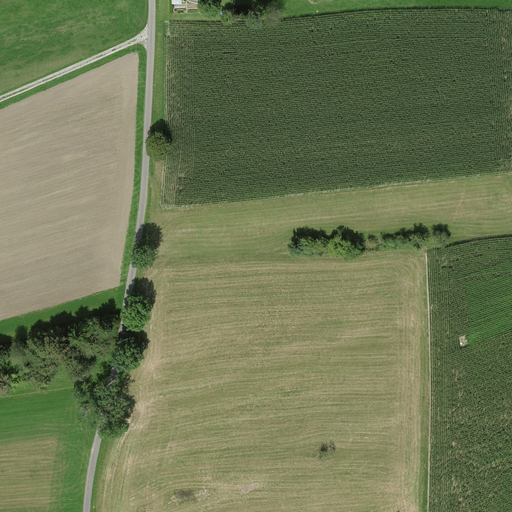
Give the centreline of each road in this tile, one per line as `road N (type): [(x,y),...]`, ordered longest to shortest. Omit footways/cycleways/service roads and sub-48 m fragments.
road 1 (track): [(87,511),(143,200),(151,0)]
road 2 (track): [(0,98),(151,33)]
